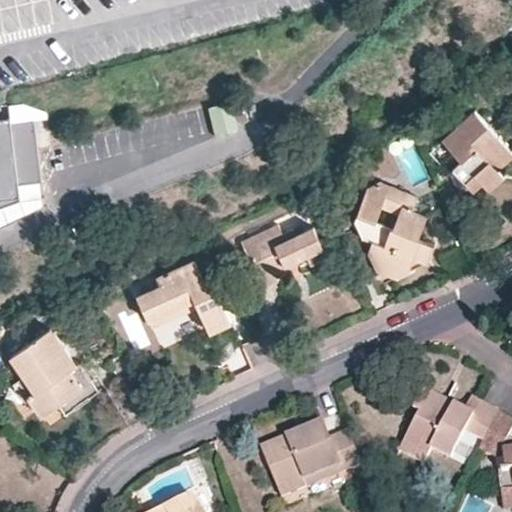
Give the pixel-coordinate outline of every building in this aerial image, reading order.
[(108,30),(7,59),(16,89),(117,61),(108,30)] [(229,105),(210,110),(217,139),(236,134),(229,105)] [(511,160),(511,151),(477,113),(445,142),(464,164),(456,172),(476,194),(494,178),(511,160)] [(0,201),(11,200),(6,151),(3,122),(0,122),(0,201)] [(426,234),(432,215),(417,208),(422,194),(376,179),(366,187),(356,217),(381,268),(400,274),(413,269),(419,255),(433,259),(435,253),(440,241),(426,234)] [(307,259),(312,268),(329,260),(315,229),(299,235),(295,231),(286,235),(280,226),(242,243),(265,289),(281,282),(276,272),(307,259)] [(165,286),(141,298),(140,298),(152,321),(198,300),(213,331),(235,321),(218,286),(204,259),(162,278),(165,286)] [(298,274),(312,268),(307,259),(276,272),(281,282),(298,274)] [(198,300),(152,321),(156,329),(201,306),(198,300)] [(76,370),(83,364),(54,327),(15,356),(21,365),(17,369),(23,378),(40,402),(49,414),(66,402),(88,386),(76,370)] [(136,395),(151,385),(126,352),(111,363),(136,395)] [(105,390),(83,364),(76,370),(88,386),(66,402),(74,413),(92,399),(105,390)] [(40,402),(23,378),(17,384),(33,406),(40,402)] [(483,444),(499,412),(473,398),(466,409),(444,398),(425,388),(414,409),(423,415),(408,442),(432,456),(436,449),(456,460),(470,437),(483,444)] [(511,435),(511,431),(511,419),(499,412),(483,444),(481,447),(497,456),(502,452),(504,469),(511,470),(511,480),(511,435)] [(347,472),(367,464),(352,429),(334,436),(326,420),(309,426),(313,434),(292,442),(289,435),(265,445),(285,498),(310,487),(307,479),(342,464),(347,472)] [(313,434),(309,426),(298,431),(289,435),(292,442),(313,434)] [(426,466),(432,456),(408,442),(402,453),(426,466)] [(433,460),(428,470),(449,481),(454,470),(433,460)] [(310,487),(347,472),(342,464),(307,479),(310,487)] [(203,511),(191,494),(153,511),(203,511)]
